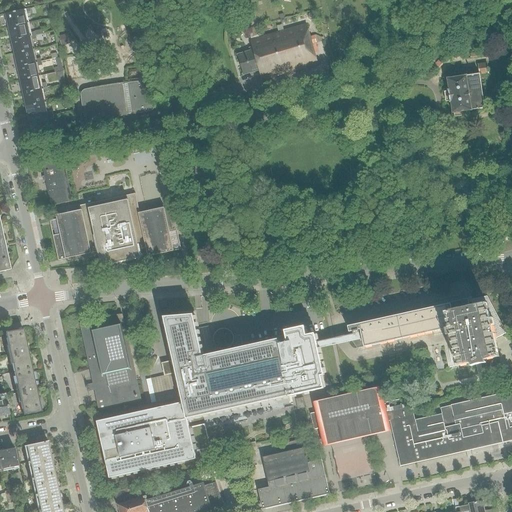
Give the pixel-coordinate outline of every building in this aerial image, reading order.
[(9,27),(27,23),(25,13),(30,12),(30,8),(6,14),(9,27)] [(29,33),(27,23),(9,27),(12,40),(36,35),(35,32),(29,33)] [(318,63),(307,25),(251,41),(253,47),(250,48),(251,51),(238,55),(244,75),(260,71),(262,79),(318,63)] [(36,39),(36,35),(12,40),(15,54),(33,50),(31,40),(36,39)] [(67,35),(60,36),(61,46),(68,45),(67,35)] [(35,59),(33,50),(15,54),(18,67),(41,62),(41,58),(35,59)] [(511,65),(510,58),(500,60),(503,78),(511,76),(511,65)] [(42,65),(41,62),(18,67),(21,80),(39,76),(37,67),(42,65)] [(489,69),(488,66),(487,66),(486,65),(485,64),(485,63),(481,64),(481,65),(479,65),(480,73),(486,72),(487,71),(488,69),(489,69)] [(453,112),(485,108),(479,74),(448,79),(449,90),(448,90),(450,102),(451,102),(453,112)] [(41,86),(39,76),(21,80),(23,94),(47,88),(46,85),(41,86)] [(132,115),(150,112),(150,111),(151,111),(152,111),(153,110),(153,109),(154,108),(154,107),(154,106),(155,106),(152,85),(151,86),(151,85),(151,84),(150,83),(149,83),(149,82),(148,82),(147,81),(146,81),(145,81),(135,82),(127,83),(127,82),(88,88),(88,89),(86,89),(85,90),(84,90),(83,91),(82,91),(82,92),(82,93),(81,94),(81,95),(81,101),(82,104),(83,109),(84,116),(85,117),(85,118),(86,119),(87,120),(88,120),(89,120),(90,120),(99,119),(113,118),(132,115)] [(48,92),(47,88),(23,94),(26,107),(45,103),(43,93),(48,92)] [(47,112),(45,103),(26,107),(29,120),(53,115),(52,111),(47,112)] [(54,118),(53,115),(29,120),(32,133),(50,129),(48,119),(54,118)] [(42,165),(48,192),(51,206),(73,201),(64,161),(42,165)] [(81,211),(91,253),(146,247),(138,214),(134,194),(80,206),(81,211)] [(171,207),(138,214),(146,247),(148,256),(172,251),(168,233),(176,231),(171,207)] [(91,253),(81,211),(57,216),(61,235),(54,237),(59,260),(91,253)] [(0,272),(10,270),(0,224),(0,272)] [(448,330),(457,366),(470,364),(470,367),(486,364),(485,361),(499,357),(495,340),(506,334),(487,298),(470,301),(472,307),(444,313),(443,306),(347,327),(350,341),(356,350),(448,330)] [(187,420),(188,420),(291,396),(285,369),(284,367),(284,364),(279,366),(274,345),(281,344),(280,341),(279,341),(278,339),(212,354),(203,356),(194,314),(164,317),(183,402),(187,420)] [(123,315),(100,317),(80,324),(90,371),(99,410),(142,401),(123,315)] [(285,331),(288,342),(281,344),(274,345),(279,366),(284,364),(284,367),(285,369),(291,396),(324,389),(321,376),(324,375),(315,333),(307,335),(305,326),(285,331)] [(14,374),(32,371),(23,330),(5,333),(14,374)] [(41,412),(32,371),(14,374),(23,415),(41,412)] [(173,374),(152,379),(157,403),(179,398),(173,374)] [(391,431),(389,421),(390,421),(401,466),(511,440),(511,392),(498,395),(451,405),(451,406),(441,408),(442,414),(415,420),(410,397),(386,403),(386,404),(385,404),(381,386),(313,402),(316,413),(311,414),(314,430),(319,429),(323,447),(391,431)] [(0,414),(9,413),(5,396),(0,396),(0,414)] [(296,400),(298,410),(305,408),(303,398),(296,400)] [(97,421),(110,478),(196,459),(194,452),(210,448),(205,424),(189,428),(187,420),(183,402),(97,421)] [(426,408),(413,411),(415,419),(428,416),(426,408)] [(277,445),(279,454),(263,458),(270,487),(260,490),(264,508),(292,502),(299,500),(305,499),(313,497),(316,496),(309,464),(305,447),(304,448),(300,449),(298,440),(277,445)] [(24,447),(31,479),(54,475),(47,442),(24,447)] [(0,451),(0,458),(2,469),(17,466),(14,448),(0,451)] [(321,461),(309,464),(316,496),(329,493),(321,461)] [(31,479),(38,511),(39,511),(62,508),(54,475),(31,479)] [(147,496),(119,504),(118,505),(120,511),(192,511),(220,503),(214,483),(204,486),(203,483),(194,486),(194,487),(148,501),(147,496)] [(139,494),(137,487),(115,491),(118,502),(139,494)] [(468,506),(459,508),(460,511),(490,511),(491,511),(485,511),(482,502),(468,505),(468,506)]
